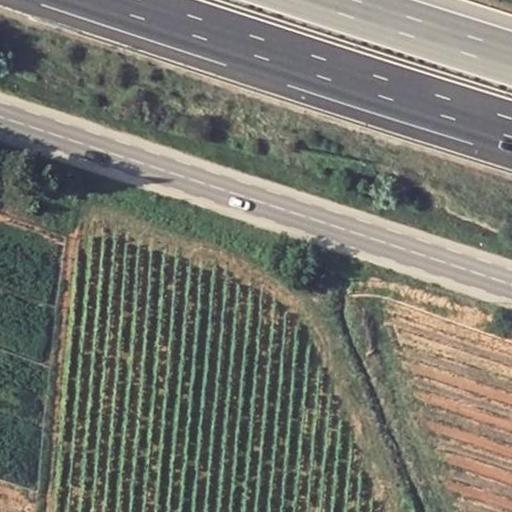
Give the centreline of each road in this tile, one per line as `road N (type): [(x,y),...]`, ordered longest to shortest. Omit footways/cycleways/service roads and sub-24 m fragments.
road 1 (tertiary): [(511,286),(0,117)]
road 2 (motorway): [(135,0),(511,120)]
road 3 (motorway): [(511,50),(356,0)]
